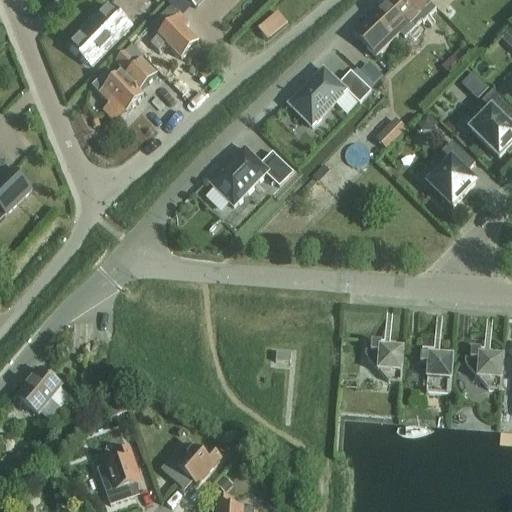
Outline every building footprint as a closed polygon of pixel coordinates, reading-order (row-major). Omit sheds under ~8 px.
[(185,0),(195,9),(203,0),(185,0)] [(422,0),(406,0),(402,5),(397,0),(394,0),(355,38),(377,60),(430,8),(422,0)] [(107,8),(69,47),(92,70),(130,30),(107,8)] [(169,28),(158,38),(164,44),(181,62),(198,45),(185,32),(189,27),(172,10),(162,20),(169,28)] [(276,15),(256,33),(266,44),(286,27),(276,15)] [(131,45),(130,46),(131,48),(140,56),(158,38),(148,29),(131,45)] [(511,33),(510,32),(500,42),(511,52),(511,51),(511,33)] [(463,47),(452,58),(463,69),(474,59),(463,47)] [(127,116),(143,99),(139,95),(156,78),(141,63),(137,67),(125,55),(116,63),(128,76),(124,80),(120,76),(111,84),(104,77),(92,89),(109,107),(113,103),(127,116)] [(304,92),(288,108),(312,132),(347,96),(360,109),(371,98),(350,76),(339,88),(323,72),(305,91),(303,89),(303,90),(304,92)] [(511,132),(499,120),(509,110),(493,94),(476,111),(485,120),(471,134),(499,162),(506,155),(509,158),(511,155),(511,132)] [(426,116),(416,126),(422,133),(429,133),(436,126),(426,116)] [(394,123),(376,142),(386,152),(404,133),(394,123)] [(429,187),(452,210),(475,187),(465,177),(475,167),(452,145),(431,167),(440,176),(429,187)] [(230,167),(226,171),(225,172),(225,171),(224,172),(225,172),(210,187),(234,211),(266,178),(280,192),(295,177),(272,155),(261,167),(245,152),(231,166),(230,166),(230,167)] [(0,167),(0,212),(6,219),(15,210),(32,193),(12,173),(8,176),(0,167)] [(403,353),(389,352),(380,351),(380,346),(371,345),(370,355),(364,355),(364,359),(378,374),(377,376),(379,376),(388,386),(401,386),(403,353)] [(503,360),(489,359),(480,358),(481,353),(471,352),(471,362),(465,361),(464,366),(477,381),(477,382),(479,382),(488,393),(501,394),(503,360)] [(275,365),(290,366),(291,356),(276,355),(275,365)] [(453,360),(439,359),(421,358),(420,367),(428,367),(426,397),(450,398),(453,360)] [(38,418),(61,392),(41,375),(18,401),(38,418)] [(109,422),(118,419),(114,407),(105,410),(109,422)] [(197,487),(220,460),(210,451),(204,459),(194,450),(178,468),(170,462),(161,472),(181,489),(189,480),(197,487)] [(98,473),(106,496),(111,509),(135,500),(131,489),(140,485),(129,452),(116,456),(119,466),(98,473)] [(56,460),(47,470),(57,479),(62,474),(62,466),(56,460)] [(230,473),(226,478),(230,482),(235,477),(230,473)] [(224,480),(216,489),(224,496),(231,487),(224,480)] [(216,511),(242,511),(243,502),(218,500),(216,511)]
